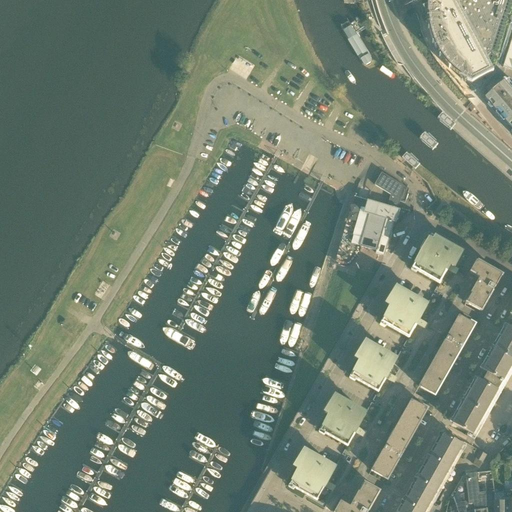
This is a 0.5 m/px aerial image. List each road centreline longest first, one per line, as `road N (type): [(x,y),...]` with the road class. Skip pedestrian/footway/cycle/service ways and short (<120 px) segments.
road 1 (residential): [(270,493),(424,223)]
road 2 (residential): [(511,286),(386,511)]
road 3 (secondary): [(383,0),(420,76),(511,162)]
